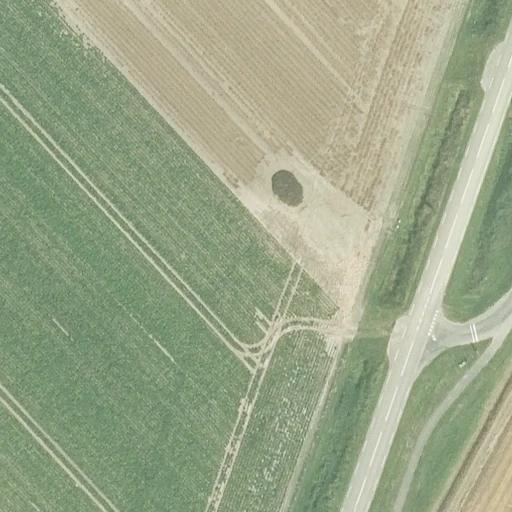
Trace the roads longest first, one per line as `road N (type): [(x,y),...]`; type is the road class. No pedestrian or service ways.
road 1 (secondary): [(418,330),(511,58)]
road 2 (secondary): [(354,511),(418,330)]
